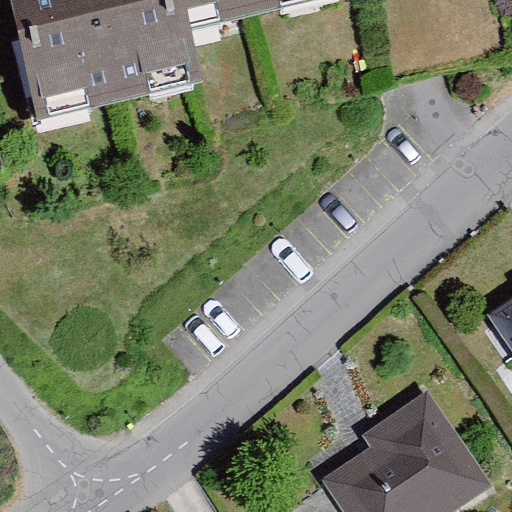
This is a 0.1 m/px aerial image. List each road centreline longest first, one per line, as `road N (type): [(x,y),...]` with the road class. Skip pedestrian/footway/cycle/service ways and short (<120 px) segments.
road 1 (residential): [(511,153),(124,511)]
road 2 (residential): [(117,511),(0,393)]
